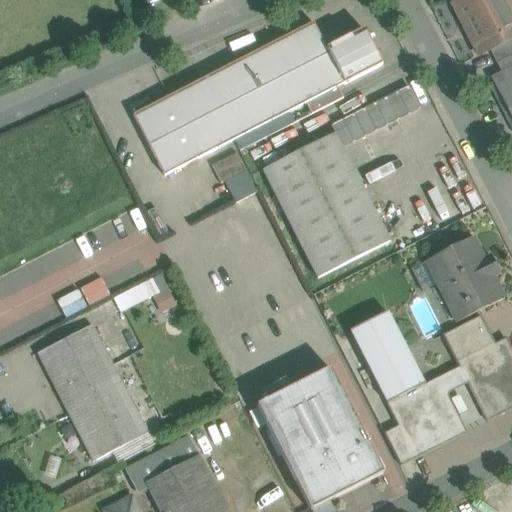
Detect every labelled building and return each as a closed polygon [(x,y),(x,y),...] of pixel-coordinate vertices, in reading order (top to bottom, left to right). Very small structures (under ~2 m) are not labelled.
[(511,11),(506,0),(463,0),(453,5),(479,57),(490,52),(511,41),(511,40),(511,11)] [(313,25),(133,117),(165,178),(306,105),(338,89),(344,86),(327,51),(313,25)] [(364,31),(327,51),(344,86),(345,86),(382,67),(364,31)] [(511,42),(511,41),(490,52),(496,64),(511,56),(511,42)] [(511,56),(496,64),(502,75),(511,70),(511,56)] [(511,70),(502,75),(491,81),(493,84),(489,86),(511,130),(511,70)] [(338,89),(306,105),(312,116),(344,100),(338,89)] [(409,89),(332,128),(336,135),(335,136),(342,150),(420,111),(409,89)] [(335,136),(263,173),(318,281),(390,244),(342,150),(335,136)] [(237,153),(214,165),(234,204),(258,192),(237,153)] [(474,239),(426,264),(457,325),(505,300),(494,278),(500,275),(491,258),(485,261),(474,239)] [(160,314),(177,306),(162,274),(112,298),(119,313),(152,298),(160,314)] [(424,387),(387,314),(350,333),(387,406),(424,387)] [(480,318),(456,331),(463,345),(488,332),(480,318)] [(148,435),(92,327),(37,355),(93,464),(148,435)] [(456,331),(443,337),(457,365),(470,359),(463,345),(456,331)] [(488,332),(463,345),(470,359),(495,346),(488,332)] [(511,410),(511,352),(506,341),(495,346),(470,359),(457,365),(461,372),(467,385),(487,423),(511,410)] [(330,370),(257,408),(267,427),(291,474),(302,495),(310,511),(312,511),(384,476),(330,370)] [(424,387),(387,406),(399,428),(415,460),(456,439),(449,426),(459,421),(447,398),(448,394),(467,385),(461,372),(457,374),(456,371),(424,387)] [(267,427),(257,408),(247,414),(257,433),(267,427)] [(449,426),(456,439),(466,434),(459,421),(449,426)] [(399,428),(384,435),(401,467),(415,460),(399,428)] [(191,442),(138,470),(146,485),(199,458),(191,442)] [(227,511),(199,458),(146,485),(149,491),(159,511),(227,511)] [(146,485),(138,470),(127,475),(138,496),(149,491),(146,485)] [(302,495),(291,474),(280,480),(291,501),(302,495)] [(137,511),(131,500),(107,511),(137,511)]
